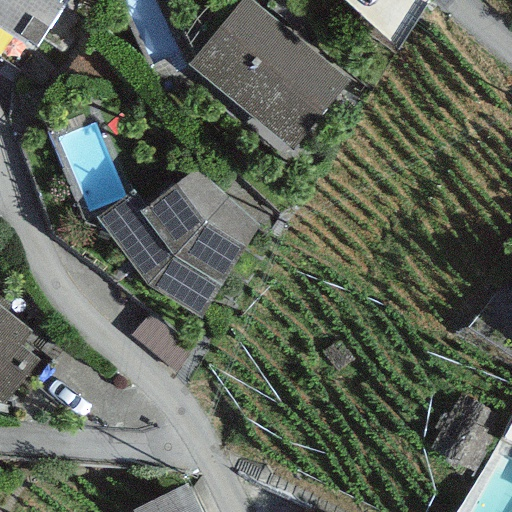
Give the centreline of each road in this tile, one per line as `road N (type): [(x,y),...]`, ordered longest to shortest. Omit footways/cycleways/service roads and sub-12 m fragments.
road 1 (residential): [(0,154),(53,277),(161,389),(202,452)]
road 2 (residential): [(202,452),(0,443)]
